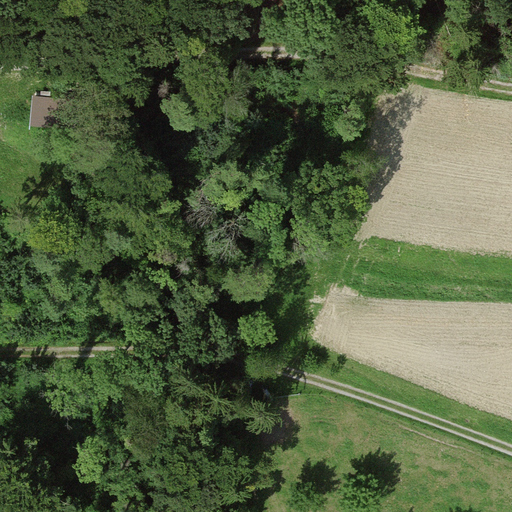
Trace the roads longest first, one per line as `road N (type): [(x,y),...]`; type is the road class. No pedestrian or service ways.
road 1 (track): [(511,452),(334,387),(219,362),(77,346),(0,352)]
road 2 (track): [(511,86),(372,71),(174,0)]
